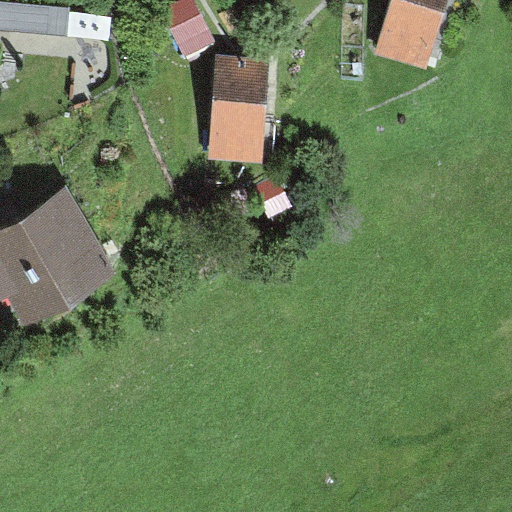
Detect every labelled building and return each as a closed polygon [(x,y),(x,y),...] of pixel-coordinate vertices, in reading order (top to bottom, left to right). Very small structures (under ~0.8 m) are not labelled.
[(0,0),(0,23),(74,24),(74,0),(0,0)] [(458,0),(392,0),(380,47),(441,63),(458,0)] [(174,15),(192,51),(218,38),(200,2),(174,15)] [(270,53),(218,50),(211,154),(264,158),(270,53)] [(59,185),(0,219),(0,296),(8,311),(101,257),(59,185)]
